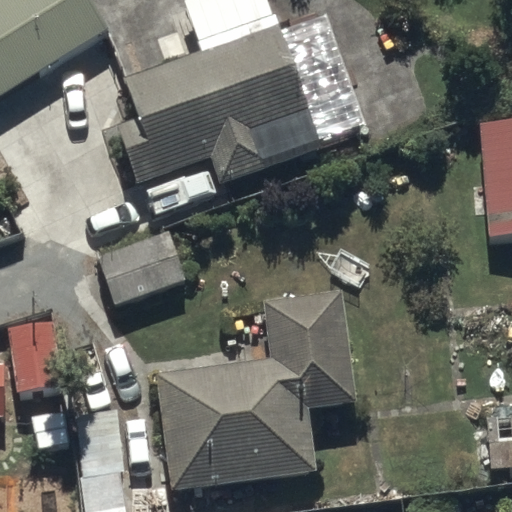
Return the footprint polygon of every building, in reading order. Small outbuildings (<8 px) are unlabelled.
[(93,0),(0,0),(0,102),(113,32),(93,0)] [(202,0),(188,5),(205,55),(125,82),(139,124),(118,131),(137,188),(211,162),(220,188),(371,137),(329,15),(279,33),(267,0),(202,0)] [(511,124),(480,126),(487,240),(511,238),(511,124)] [(165,231),(95,256),(114,306),(183,281),(165,231)] [(263,302),(271,363),(158,377),(172,492),(317,474),(309,410),(356,404),(342,292),(263,302)] [(52,324),(7,330),(16,396),(61,390),(52,324)]
